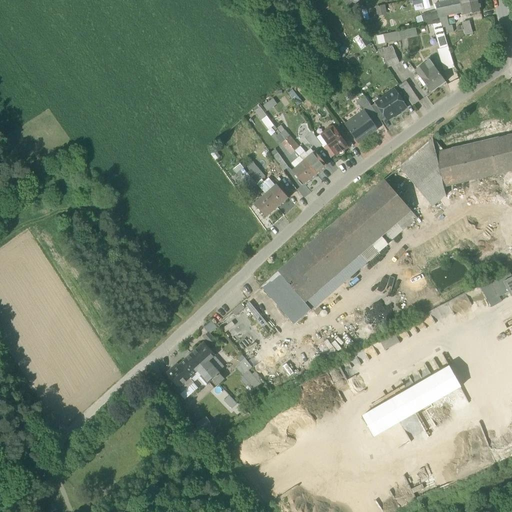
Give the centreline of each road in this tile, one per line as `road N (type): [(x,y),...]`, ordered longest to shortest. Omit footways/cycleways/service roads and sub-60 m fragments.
road 1 (residential): [(511,51),(508,63),(353,173),(155,356)]
road 2 (track): [(0,238),(58,212),(109,212),(145,247),(169,301),(191,323)]
road 3 (track): [(155,356),(0,504)]
road 4 (track): [(155,356),(238,511)]
